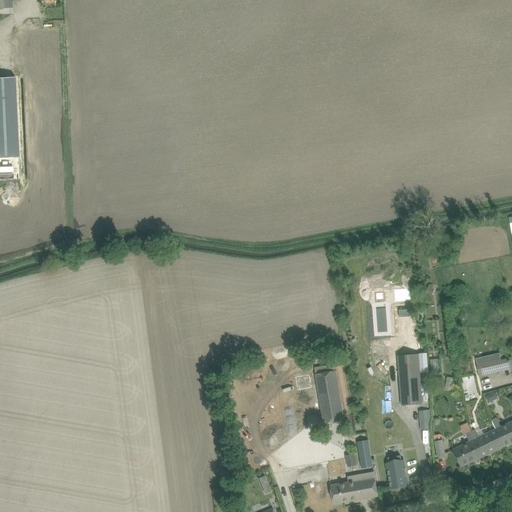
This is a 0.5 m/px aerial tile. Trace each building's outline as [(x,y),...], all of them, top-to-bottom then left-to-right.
[(62,22),(26,23),(31,177),(23,177),(23,182),(33,182),(35,239),(70,237),(66,114),(78,114),(78,100),(64,101),(62,22)] [(15,76),(0,76),(0,156),(19,156),(15,76)] [(398,355),(402,405),(422,404),(418,354),(398,355)] [(501,358),(477,364),(479,376),(503,371),(501,358)] [(315,374),(324,423),(345,419),(336,370),(315,374)] [(295,375),(296,388),(311,387),(309,373),(295,375)] [(447,377),(447,381),(445,390),(451,391),(453,382),(454,378),(447,377)] [(487,395),(486,398),(488,401),(491,402),(496,399),(497,395),(495,393),(492,392),(489,394),(487,395)] [(419,428),(429,428),(429,409),(419,409),(419,428)] [(511,420),(495,428),(504,445),(511,441),(511,420)] [(475,440),(472,431),(471,431),(468,423),(460,426),(464,435),(466,434),(470,442),(452,450),(460,466),(483,455),(475,440)] [(475,429),(472,431),(475,440),(483,455),(504,445),(495,428),(484,434),(482,429),(477,432),(475,429)] [(357,441),(362,468),(374,466),(369,439),(357,441)] [(434,441),(437,457),(445,456),(443,440),(434,441)] [(344,454),(346,466),(356,464),(354,453),(344,454)] [(408,485),(404,462),(402,462),(400,455),(388,457),(389,464),(387,464),(391,488),(408,485)] [(375,482),(375,474),(374,472),(347,477),(348,482),(330,485),(332,494),(333,503),(378,495),(375,482)] [(265,476),(259,478),(262,486),(268,483),(265,476)]
